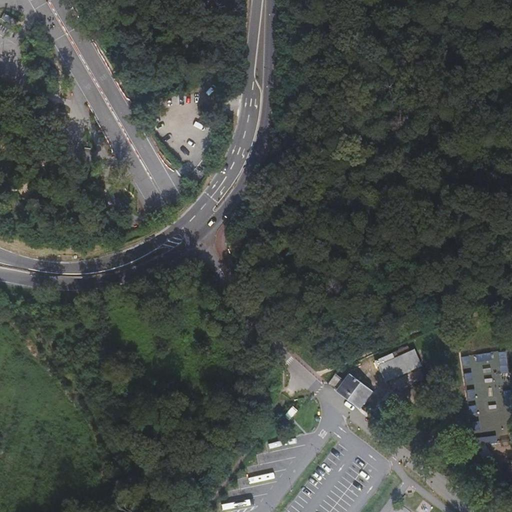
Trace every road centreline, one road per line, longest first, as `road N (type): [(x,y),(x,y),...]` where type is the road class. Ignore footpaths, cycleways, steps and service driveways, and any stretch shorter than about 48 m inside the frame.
road 1 (tertiary): [(202,233),(252,166),(267,112),(272,0)]
road 2 (tertiary): [(255,0),(249,116),(235,163),(193,216)]
road 3 (unclassified): [(340,407),(248,321),(202,233)]
road 4 (trunk): [(0,274),(61,284),(122,278),(160,264),(202,233)]
road 5 (trunk): [(193,216),(149,248),(108,264),(60,269),(0,256)]
road 6 (residential): [(472,511),(340,407)]
